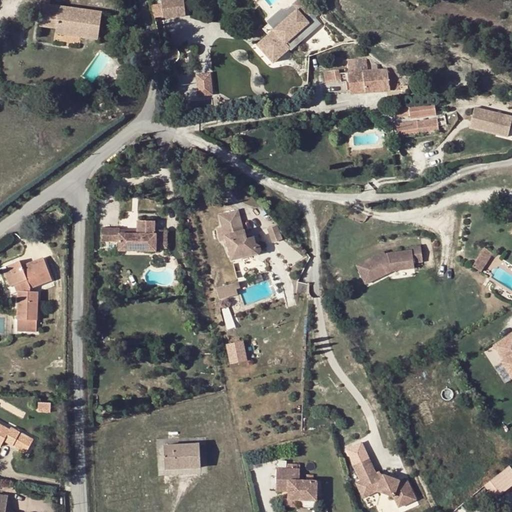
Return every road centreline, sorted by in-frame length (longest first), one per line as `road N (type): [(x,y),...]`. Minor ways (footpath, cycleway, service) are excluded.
road 1 (residential): [(81,511),(74,207),(65,183)]
road 2 (residential): [(295,193),(314,230),(329,356),(372,422),(385,463)]
road 3 (residential): [(506,161),(421,195),(295,193)]
road 4 (residential): [(170,134),(263,123),(320,97)]
road 5 (residential): [(295,193),(170,134)]
road 6 (residential): [(141,123),(153,76),(138,0)]
